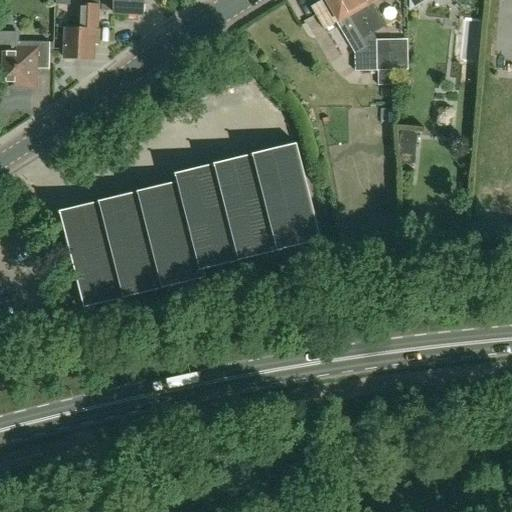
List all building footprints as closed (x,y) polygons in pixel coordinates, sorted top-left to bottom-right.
[(98,45),(99,31),(98,31),(99,0),(87,0),(87,5),(81,5),(80,30),(66,29),(64,59),(93,60),(94,45),(98,45)] [(144,0),(114,0),(114,15),(144,16),(144,0)] [(375,34),(354,0),(328,0),(329,0),(314,9),(326,29),(337,22),(356,53),(357,72),(378,71),(379,71),(378,50),(378,39),(375,34)] [(377,0),(354,0),(375,34),(386,27),(372,3),(377,0)] [(411,0),(412,10),(428,0),(411,0)] [(482,55),(485,14),(469,13),(466,54),(482,55)] [(393,71),(410,71),(409,39),(408,39),(408,49),(378,50),(379,71),(393,71)] [(17,53),(3,53),(2,83),(16,83),(16,88),(32,88),(32,69),(49,70),(50,43),(17,42),(17,53)] [(394,86),(393,71),(379,71),(378,71),(378,86),(394,86)] [(401,134),(399,154),(415,155),(417,136),(401,134)] [(181,182),(64,212),(88,308),(206,279),(204,271),(321,241),(296,145),(179,175),(181,182)]
